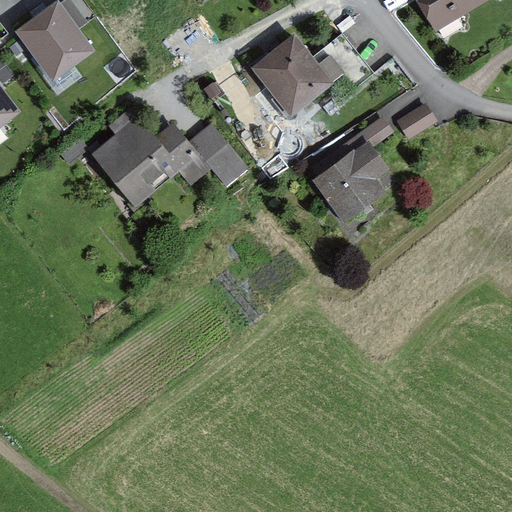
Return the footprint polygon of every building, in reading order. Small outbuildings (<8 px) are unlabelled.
[(453,9),(456,13),(477,0),(421,0),(434,21),(453,9)] [(53,75),(89,49),(57,4),(21,31),(53,75)] [(342,33),(311,58),(317,66),(331,55),(343,71),(328,83),(341,98),(373,72),(342,33)] [(290,113),(328,83),(343,71),(331,55),(317,66),(311,58),(294,37),(257,66),(278,93),(276,95),(277,96),(279,94),(291,110),(289,112),(290,113)] [(0,121),(15,110),(0,89),(0,121)] [(425,106),(401,121),(410,135),(434,120),(425,106)] [(172,162),(190,183),(206,169),(194,155),(197,153),(179,132),(161,147),(136,117),(97,150),(133,194),(172,162)] [(343,221),(380,195),(368,178),(381,168),(365,147),(364,148),(357,139),(317,167),(324,177),(322,179),(333,193),(326,198),(343,221)] [(205,161),(225,185),(248,167),(228,143),(205,161)]
